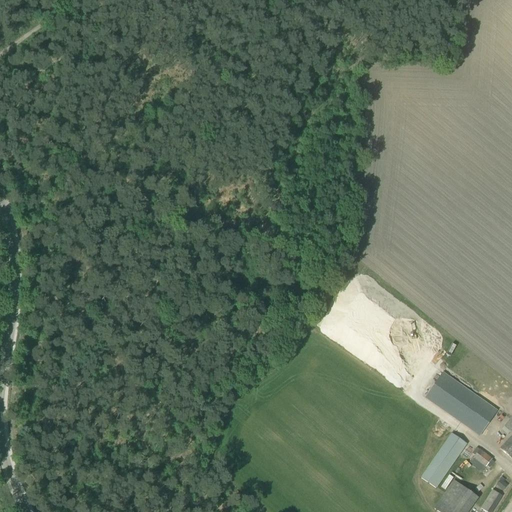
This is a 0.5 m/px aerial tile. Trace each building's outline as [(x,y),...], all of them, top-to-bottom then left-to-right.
[(377,324),(374,328),(384,337),(388,333),(377,324)] [(425,398),(480,437),(498,412),(442,373),(425,398)] [(511,433),(511,436),(500,449),(511,460),(511,417),(504,426),(511,433)] [(420,478),(436,490),(467,444),(451,434),(420,478)] [(472,454),(475,456),(469,463),(482,472),(492,460),(480,450),(479,450),(476,448),(472,454)] [(499,480),(500,481),(496,485),(503,491),(507,486),(503,483),(504,481),(501,478),(499,480)] [(433,509),(437,511),(468,511),(478,499),(478,498),(474,495),(474,496),(454,481),(433,509)] [(480,509),(481,509),(485,511),(491,511),(501,496),(492,491),(480,509)]
